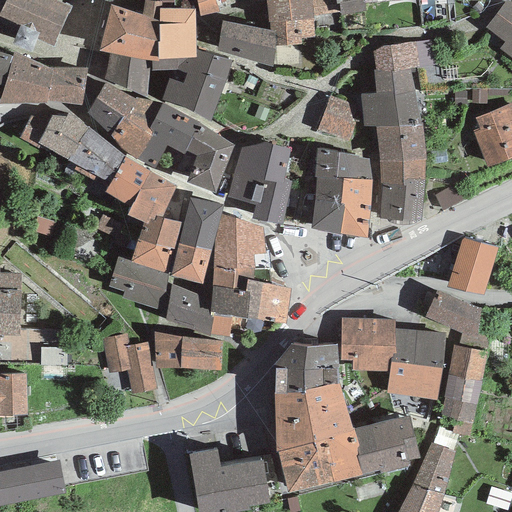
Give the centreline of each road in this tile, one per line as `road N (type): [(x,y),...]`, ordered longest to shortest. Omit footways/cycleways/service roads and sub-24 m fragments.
road 1 (unknown): [(392,511),(432,433),(448,340),(387,308),(364,271)]
road 2 (tertiary): [(166,420),(234,392),(364,271)]
road 3 (tertiary): [(0,452),(166,420)]
road 4 (tertiary): [(364,271),(511,192)]
road 5 (residential): [(511,300),(485,302),(364,271)]
